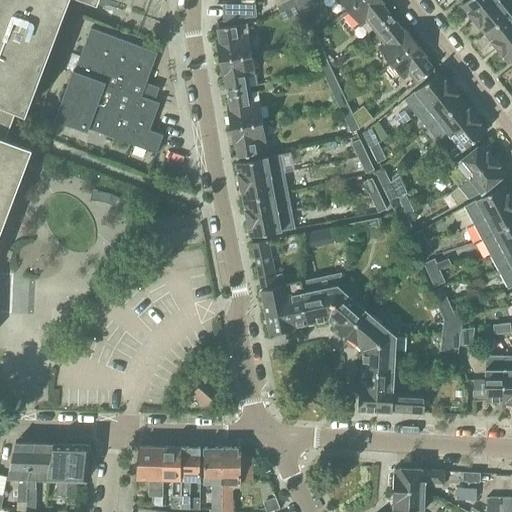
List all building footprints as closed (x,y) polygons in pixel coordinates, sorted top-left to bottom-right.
[(0,0),(0,233),(33,146),(6,136),(17,107),(27,111),(68,0),(93,0),(98,2),(98,0),(0,0)] [(255,4),(240,3),(240,0),(219,0),(219,4),(223,4),(223,22),(257,16),(255,4)] [(287,0),(277,5),(281,13),(296,6),(293,0),(287,0)] [(312,0),(307,0),(296,6),(300,14),(307,10),(315,6),(312,0)] [(341,0),(349,9),(359,0),(341,0)] [(352,12),(362,25),(368,32),(374,28),(376,31),(393,17),(385,7),(387,5),(383,0),(359,0),(349,9),(352,12)] [(474,19),(496,0),(466,0),(462,4),(474,19)] [(511,0),(496,0),(474,19),(485,33),(511,11),(511,0)] [(296,6),(281,13),(285,21),(300,14),(296,6)] [(349,9),(336,20),(338,23),(352,12),(349,9)] [(307,10),(300,14),(303,19),(310,16),(307,10)] [(511,11),(485,33),(497,48),(511,35),(511,11)] [(391,62),(417,42),(404,26),(401,28),(393,17),(376,31),(385,42),(379,46),(391,62)] [(220,59),(252,53),(247,23),(239,24),(218,28),(219,38),(216,39),(220,59)] [(152,128),(161,101),(152,98),(156,87),(147,84),(158,51),(91,26),(73,70),(75,71),(56,120),(88,132),(89,128),(158,153),(165,134),(152,128)] [(316,58),(324,54),(317,39),(318,39),(316,34),(312,37),(313,41),(309,43),(316,58)] [(511,35),(497,48),(509,63),(511,60),(511,35)] [(417,42),(391,62),(411,86),(416,81),(434,68),(428,60),(430,58),(417,42)] [(252,53),(220,59),(223,80),(227,79),(228,90),(229,92),(250,89),(250,86),(257,85),(252,53)] [(323,73),(332,69),(329,64),(335,61),(333,58),(328,54),(325,55),(324,54),(316,58),(323,73)] [(331,88),(339,84),(332,69),(323,73),(331,88)] [(57,71),(46,101),(54,104),(65,74),(57,71)] [(417,115),(452,87),(440,71),(405,99),(417,115)] [(338,103),(346,99),(339,84),(331,88),(338,103)] [(452,87),(417,115),(429,129),(464,101),(452,87)] [(231,126),(263,121),(260,101),(252,103),(251,92),(250,89),(229,92),(229,96),(231,106),(227,106),(231,126)] [(345,118),(353,114),(346,99),(338,103),(345,118)] [(44,101),(40,113),(49,116),(53,104),(44,101)] [(464,101),(429,129),(440,143),(475,115),(464,101)] [(356,130),(360,128),(353,114),(345,118),(352,132),(350,133),(353,139),(358,136),(356,131),(356,130)] [(475,115),(440,143),(452,158),(487,130),(475,115)] [(263,121),(231,126),(234,147),(238,147),(239,157),(261,153),(268,152),(263,121)] [(363,132),(371,147),(379,143),(372,128),(363,132)] [(352,143),(359,158),(367,154),(360,139),(352,143)] [(379,143),(371,147),(378,163),(386,159),(379,143)] [(459,186),(494,158),(482,143),(447,171),(459,186)] [(290,153),(281,154),(237,163),(241,181),(293,172),(290,153)] [(367,154),(359,158),(366,173),(375,169),(367,154)] [(494,158),(459,186),(469,199),(482,193),(506,173),(494,158)] [(391,183),(387,174),(384,169),(376,172),(383,187),(391,183)] [(293,172),(241,181),(244,200),(289,191),(287,183),(295,181),(293,172)] [(369,193),(378,189),(373,178),(364,182),(369,193)] [(391,183),(383,187),(390,202),(398,198),(391,183)] [(473,223),(511,201),(511,198),(504,184),(465,205),(465,206),(453,212),(462,229),(473,223)] [(378,189),(369,193),(378,212),(387,208),(378,189)] [(289,191),(244,200),(247,218),(292,210),(289,191)] [(390,202),(398,217),(405,213),(398,198),(390,202)] [(473,223),(482,239),(511,223),(511,201),(473,223)] [(292,210),(247,218),(251,236),(296,228),(292,210)] [(405,213),(398,217),(405,233),(413,229),(410,221),(416,218),(412,211),(406,213),(405,213)] [(362,221),(364,230),(380,226),(379,218),(362,221)] [(362,221),(346,224),(347,233),(364,230),(362,221)] [(511,223),(482,239),(491,255),(511,244),(511,223)] [(411,234),(416,246),(427,241),(422,229),(411,234)] [(307,248),(323,245),(320,230),(304,233),(307,248)] [(308,323),(303,291),(301,282),(278,287),(269,240),(253,243),(271,333),(294,328),(294,326),(308,323)] [(422,259),(432,254),(427,241),(416,246),(422,259)] [(511,244),(491,255),(499,272),(511,265),(511,244)] [(425,264),(429,274),(440,269),(452,265),(448,258),(437,263),(435,259),(425,264)] [(511,265),(499,272),(508,289),(511,286),(511,265)] [(440,269),(429,274),(435,287),(446,282),(440,269)] [(329,319),(338,284),(303,291),(308,323),(314,322),(329,319)] [(338,284),(329,319),(344,333),(356,321),(360,324),(370,313),(366,310),(367,309),(338,284)] [(431,292),(435,301),(437,306),(449,301),(445,292),(446,291),(444,286),(431,292)] [(449,301),(437,306),(444,320),(454,315),(455,315),(449,301)] [(364,350),(397,336),(370,313),(360,324),(356,321),(344,333),(362,348),(364,350)] [(444,320),(442,332),(452,333),(454,315),(444,320)] [(455,315),(454,315),(452,333),(461,335),(463,316),(455,315)] [(495,334),(503,333),(511,332),(511,323),(494,325),(495,334)] [(442,332),(440,350),(449,352),(452,333),(442,332)] [(461,335),(452,333),(449,352),(458,353),(461,335)] [(363,371),(395,373),(396,350),(406,351),(407,337),(397,336),(397,337),(397,336),(364,350),(363,365),(363,371)] [(505,401),(505,355),(486,355),(486,380),(475,380),(475,400),(486,400),(503,401),(505,401)] [(511,403),(511,355),(505,355),(505,401),(503,401),(503,403),(511,403)] [(411,393),(411,399),(394,398),(395,373),(363,371),(362,385),(360,385),(358,409),(392,411),(392,410),(424,412),(425,394),(411,393)] [(205,379),(193,392),(206,403),(218,390),(205,379)] [(27,475),(34,443),(15,442),(7,478),(19,478),(18,511),(27,511),(27,475)] [(27,475),(27,511),(30,511),(36,511),(36,479),(45,479),(53,443),(34,443),(27,475)] [(53,443),(45,479),(58,479),(57,496),(58,496),(57,511),(65,511),(67,504),(68,504),(68,480),(71,444),(53,443)] [(91,445),(71,444),(68,480),(68,504),(75,504),(76,496),(77,496),(77,480),(87,480),(91,445)] [(140,446),(136,479),(141,479),(150,479),(150,495),(153,495),(153,505),(157,505),(163,506),(163,492),(163,479),(164,446),(140,446)] [(164,446),(163,479),(172,479),(172,507),(180,508),(182,447),(164,446)] [(182,447),(180,508),(190,509),(190,480),(200,480),(201,447),(182,447)] [(204,447),(204,483),(213,483),(212,510),(210,510),(210,511),(222,511),(223,447),(204,447)] [(241,447),(223,447),(222,511),(233,511),(234,498),(232,498),(232,486),(240,486),(240,483),(241,483),(241,481),(252,481),(252,464),(249,464),(249,457),(241,457),(241,447)] [(394,488),(426,490),(426,482),(443,483),(444,470),(395,468),(395,475),(394,488)] [(480,473),(463,472),(462,481),(480,482),(480,473)] [(392,511),(417,511),(418,510),(424,510),(426,490),(394,488),(392,509),(394,509),(392,511)] [(511,511),(511,497),(487,497),(486,511),(511,511)] [(266,511),(268,511),(280,508),(276,498),(263,502),(266,511)]
